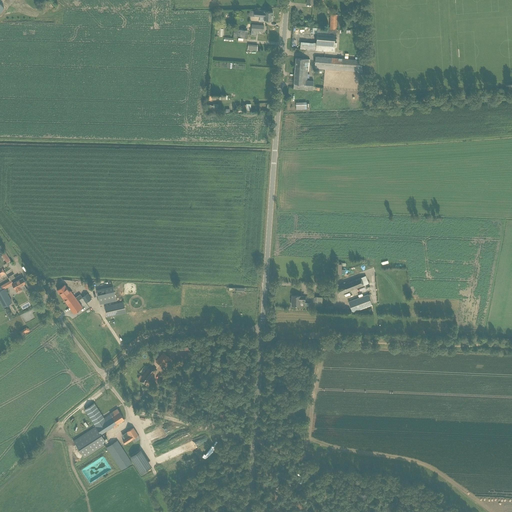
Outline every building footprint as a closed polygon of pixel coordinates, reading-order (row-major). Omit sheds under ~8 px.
[(260,17),(260,21),(264,21),(264,20),(272,21),(273,12),(268,12),(250,10),(249,15),(254,16),(260,17)] [(330,14),(330,29),(340,29),(341,15),(330,14)] [(251,34),(255,35),(255,31),(263,31),(263,25),(252,24),(251,34)] [(315,50),(333,52),(334,47),(334,43),(335,35),(329,34),(330,29),(317,28),(315,50)] [(238,42),(246,42),(247,30),(234,29),(233,38),(238,38),(238,42)] [(314,68),(357,72),(358,60),(315,56),(314,68)] [(293,89),(310,90),(313,90),(313,81),(307,80),(308,59),(296,58),(293,89)] [(217,109),(220,109),(220,103),(213,103),(213,105),(211,105),(211,103),(206,103),(205,113),(217,113),(217,109)] [(361,278),(336,287),(339,295),(355,289),(369,284),(366,276),(361,278)] [(23,278),(12,284),(15,289),(17,293),(21,290),(22,291),(26,289),(24,284),(26,283),(23,278)] [(0,287),(0,301),(3,307),(12,302),(4,289),(12,285),(9,281),(0,286),(1,287),(0,287)] [(65,285),(57,290),(69,307),(70,307),(72,310),(74,313),(82,307),(78,301),(75,297),(70,291),(70,292),(65,285)] [(96,289),(100,305),(116,301),(113,286),(96,289)] [(82,298),(86,303),(92,299),(88,293),(82,298)] [(368,294),(348,301),(352,312),(372,305),(368,296),(368,294)] [(304,301),(305,301),(305,296),(292,295),(292,305),(300,306),(316,306),(317,296),(310,296),(310,303),(304,302),(304,301)] [(104,306),(107,317),(126,313),(123,302),(104,306)] [(163,367),(167,362),(160,355),(156,361),(163,367)] [(145,384),(156,369),(150,365),(142,376),(140,374),(137,378),(145,384)] [(212,392),(219,397),(222,392),(215,387),(212,392)] [(96,426),(73,441),(84,458),(107,443),(101,434),(113,426),(115,428),(118,426),(117,424),(124,419),(117,409),(110,414),(104,418),(94,403),(89,406),(84,409),(96,426)] [(125,444),(137,436),(138,435),(133,428),(127,432),(130,436),(123,440),(125,444)] [(107,447),(109,451),(121,470),(131,463),(117,441),(107,447)] [(141,474),(153,466),(142,449),(131,456),(141,474)]
